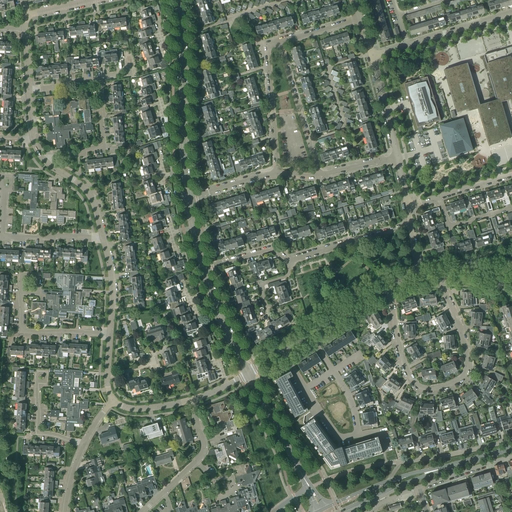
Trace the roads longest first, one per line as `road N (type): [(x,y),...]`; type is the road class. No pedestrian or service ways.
road 1 (residential): [(390,285),(405,367),(417,385),(438,388),(459,380),(466,363),(438,274)]
road 2 (residential): [(202,267),(270,249),(292,261),(410,225)]
road 3 (residential): [(188,199),(177,0)]
road 4 (residential): [(44,160),(103,147),(98,80),(28,90)]
road 5 (residential): [(103,239),(3,236),(2,189)]
road 6 (residential): [(371,55),(511,13)]
road 7 (residential): [(319,175),(278,42)]
road 8 (residential): [(277,174),(267,51),(278,42)]
road 9 (residential): [(145,511),(203,453),(190,399)]
road 10 (residential): [(309,488),(247,373)]
road 11 (residential): [(109,334),(22,332),(19,292)]
